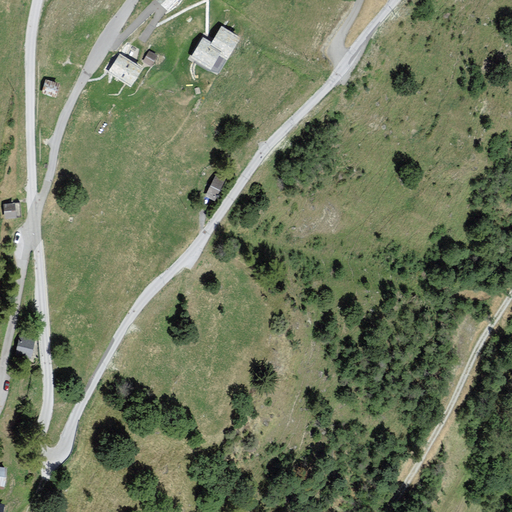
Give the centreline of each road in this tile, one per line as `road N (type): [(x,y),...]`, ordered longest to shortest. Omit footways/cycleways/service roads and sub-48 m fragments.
road 1 (residential): [(395,0),(133,313),(57,455),(45,454),(39,440),(47,390),(34,225)]
road 2 (unclassified): [(388,511),(511,293)]
road 3 (residential): [(132,0),(62,118),(33,208)]
road 4 (unclassified): [(37,0),(29,75),(33,208)]
road 5 (track): [(34,225),(0,373)]
